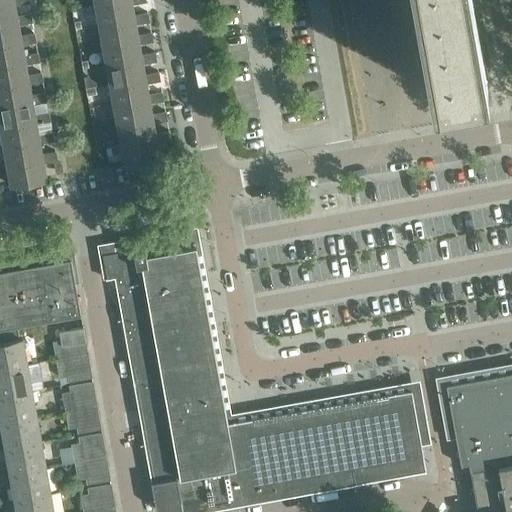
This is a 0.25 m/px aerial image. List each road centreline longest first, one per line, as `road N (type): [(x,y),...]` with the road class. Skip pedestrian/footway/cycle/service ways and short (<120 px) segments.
road 1 (residential): [(132,511),(77,210)]
road 2 (residential): [(215,185),(511,131)]
road 3 (residential): [(181,0),(215,185)]
road 4 (residential): [(77,210),(215,185)]
road 5 (unknown): [(421,345),(391,211)]
road 6 (residential): [(426,511),(404,495),(313,511)]
